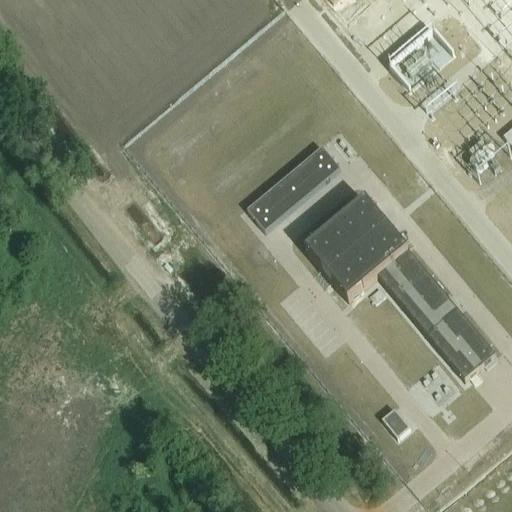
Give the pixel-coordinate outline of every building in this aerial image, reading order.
[(266,237),(341,175),(323,153),(248,216),(266,237)] [(466,389),(496,363),(366,205),(308,256),(349,309),(379,284),(466,389)] [(381,291),(370,300),(373,304),(376,308),(387,299),(381,291)] [(396,415),(383,425),(398,444),(411,433),(396,415)] [(511,474),(489,449),(481,457),(506,483),(511,477),(511,474)]
